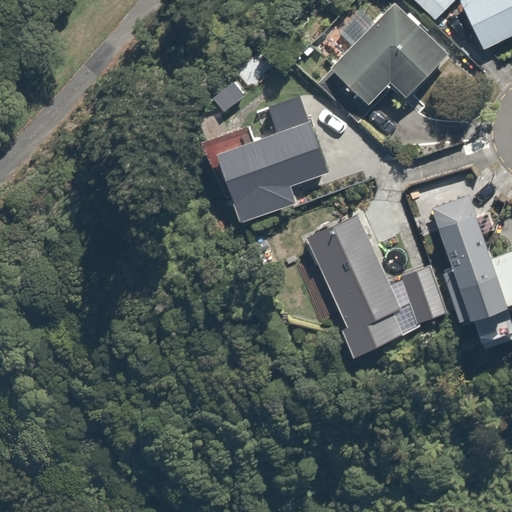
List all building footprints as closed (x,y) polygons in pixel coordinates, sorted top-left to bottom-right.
[(455,0),(408,0),(436,24),(457,1),(455,0)] [(511,0),(472,0),(461,5),(480,48),(511,33),(511,0)] [(453,54),(401,13),(342,86),(375,113),(392,92),(411,107),(453,54)] [(284,149),(227,171),(250,230),(342,194),(307,106),(272,119),(284,149)] [(470,308),(500,297),(510,324),(511,322),(511,255),(497,261),(476,203),(436,218),(470,308)] [(374,240),(320,264),(374,387),(472,344),(444,280),(400,299),(374,240)]
